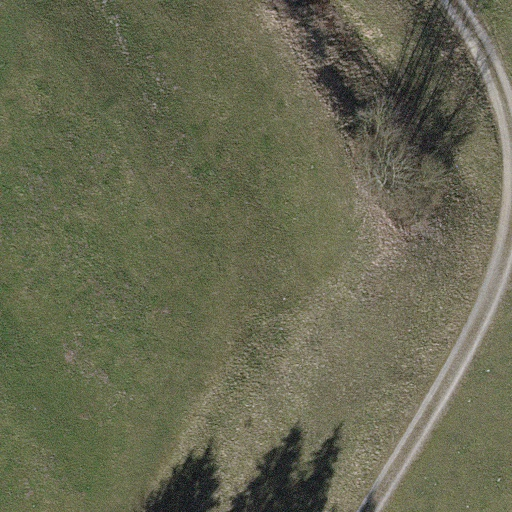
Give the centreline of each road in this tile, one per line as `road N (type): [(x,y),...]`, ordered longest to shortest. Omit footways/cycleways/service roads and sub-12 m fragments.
road 1 (track): [(511,208),(480,319),(363,511)]
road 2 (track): [(447,0),(499,85),(511,151)]
